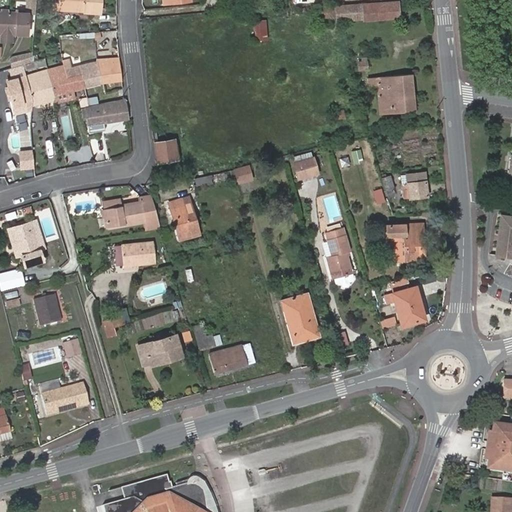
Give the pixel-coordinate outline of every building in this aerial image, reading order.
[(98,12),(98,0),(55,0),(55,9),(98,12)] [(36,2),(27,2),(26,13),(35,13),(36,2)] [(364,20),(364,21),(399,18),(398,2),(335,6),(337,21),(364,20)] [(0,12),(0,33),(1,34),(12,34),(25,35),(26,13),(0,12)] [(266,19),(254,20),(255,40),(267,40),(266,19)] [(12,34),(1,34),(0,41),(12,42),(12,34)] [(11,57),(14,66),(31,61),(32,51),(11,57)] [(54,94),(54,103),(74,97),(72,90),(99,83),(120,80),(118,58),(97,60),(98,65),(93,66),(93,64),(63,71),(62,68),(46,72),(46,71),(6,82),(14,113),(31,109),(29,101),(54,94)] [(35,68),(46,66),(45,58),(34,60),(35,68)] [(367,62),(358,62),(359,71),(368,70),(367,62)] [(3,71),(6,82),(25,76),(23,66),(3,71)] [(401,99),(414,97),(412,75),(368,79),(368,86),(377,86),(400,84),(401,99)] [(415,110),(414,97),(401,99),(400,84),(377,86),(380,113),(415,110)] [(54,106),(54,103),(54,94),(29,101),(31,109),(32,111),(54,106)] [(79,100),(80,107),(88,106),(86,98),(79,100)] [(102,123),(128,119),(124,99),(86,108),(87,120),(87,126),(88,126),(102,123)] [(333,114),(334,119),(346,117),(345,110),(339,110),(339,114),(333,114)] [(172,129),(153,132),(158,162),(177,159),(172,129)] [(361,149),(351,151),(354,163),(363,162),(361,149)] [(294,156),(296,163),(299,163),(312,159),(311,152),(294,156)] [(21,168),(34,168),(33,153),(21,153),(21,168)] [(341,166),(350,165),(348,157),(340,159),(341,166)] [(294,164),(298,179),(318,173),(314,158),(312,159),(299,163),(296,163),(294,164)] [(253,180),(249,165),(235,170),(238,183),(253,180)] [(409,198),(427,196),(425,172),(406,174),(407,182),(409,198)] [(394,174),(381,178),(388,199),(401,195),(394,174)] [(213,179),(212,175),(194,179),(196,186),(211,182),(211,180),(213,179)] [(376,201),(384,199),(381,188),(373,190),(376,201)] [(367,191),(358,193),(362,206),(370,204),(367,191)] [(146,230),(160,228),(151,196),(149,194),(140,196),(140,200),(121,204),(102,208),(106,227),(144,220),(146,230)] [(169,203),(180,240),(199,234),(190,204),(188,197),(169,203)] [(497,254),(510,256),(511,256),(511,217),(502,216),(497,254)] [(36,220),(31,222),(39,249),(45,247),(36,220)] [(31,222),(12,227),(21,254),(24,266),(43,260),(39,249),(31,222)] [(396,260),(424,260),(423,223),(386,225),(387,244),(396,244),(396,260)] [(21,254),(12,227),(8,229),(16,256),(21,254)] [(327,239),(345,234),(342,227),(325,233),(327,239)] [(349,251),(345,234),(327,239),(328,242),(322,243),(332,278),(334,278),(335,283),(338,285),(340,284),(341,286),(343,287),(348,286),(349,283),(349,282),(351,281),(353,278),(346,252),(349,251)] [(152,242),(122,245),(124,265),(137,264),(154,262),(152,242)] [(124,265),(122,245),(114,246),(116,265),(124,265)] [(186,269),(188,282),(194,280),(191,268),(186,269)] [(0,274),(0,281),(2,291),(25,285),(21,270),(0,274)] [(415,286),(392,293),(402,325),(424,319),(415,286)] [(293,343),(318,336),(306,293),(281,300),(293,343)] [(392,293),(383,294),(385,303),(393,302),(392,293)] [(41,325),(60,320),(54,294),(34,299),(41,325)] [(6,302),(8,309),(21,306),(19,298),(6,302)] [(160,312),(137,322),(142,332),(165,322),(160,312)] [(124,322),(122,315),(103,321),(108,336),(115,333),(113,326),(124,322)] [(382,329),(397,326),(395,316),(380,319),(382,329)] [(202,323),(193,326),(199,349),(222,344),(219,335),(213,336),(212,334),(206,336),(202,323)] [(20,343),(43,337),(41,330),(18,335),(20,343)] [(186,341),(192,340),(190,330),(184,332),(186,341)] [(170,356),(171,359),(182,356),(176,334),(137,346),(139,350),(145,348),(149,362),(170,356)] [(64,357),(81,356),(80,339),(63,340),(64,357)] [(241,346),(241,344),(209,353),(214,373),(254,362),(249,345),(241,346)] [(143,364),(149,362),(145,348),(139,350),(143,364)] [(150,366),(171,359),(170,356),(149,362),(150,366)] [(511,398),(511,379),(504,379),(503,398),(511,398)] [(47,390),(57,388),(55,380),(45,383),(47,390)] [(88,403),(83,384),(41,395),(46,414),(88,403)] [(25,400),(23,392),(16,393),(18,401),(25,400)] [(0,434),(10,432),(3,408),(0,408),(0,434)] [(511,425),(497,423),(492,428),(487,464),(490,468),(511,471),(511,425)] [(171,473),(124,487),(127,498),(123,499),(102,505),(103,511),(207,511),(207,506),(207,496),(206,492),(205,489),(203,486),(202,485),(201,484),(197,482),(196,477),(179,482),(180,484),(176,486),(174,478),(172,478),(171,473)] [(511,511),(511,500),(492,498),(491,511),(511,511)]
